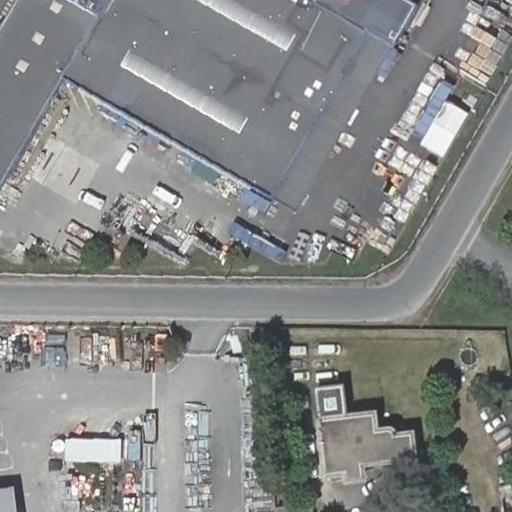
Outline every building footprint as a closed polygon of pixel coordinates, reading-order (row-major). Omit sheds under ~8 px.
[(300,216),(422,0),(16,0),(0,29),(0,192),(64,78),(300,216)] [(442,91),(416,134),(449,153),(475,110),(442,91)] [(317,414),(319,427),(343,423),(342,412),(317,414)] [(343,423),(319,427),(325,480),(343,478),(348,478),(348,471),(360,470),(411,463),(408,440),(390,442),(389,437),(373,438),(370,420),(343,423)] [(71,436),(71,458),(126,459),(126,437),(71,436)] [(348,478),(343,478),(344,485),(361,484),(360,470),(348,471),(348,478)] [(0,511),(16,511),(13,491),(0,492),(0,511)] [(282,511),(317,511),(317,503),(282,506),(282,511)]
